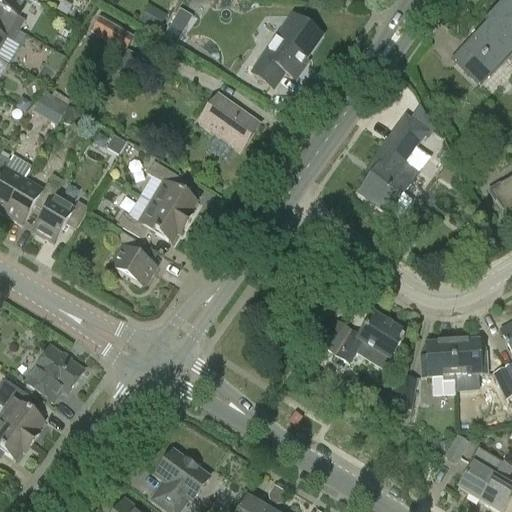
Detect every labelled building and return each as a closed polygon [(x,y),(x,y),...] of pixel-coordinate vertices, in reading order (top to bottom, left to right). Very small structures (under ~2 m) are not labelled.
[(0,14),(0,22),(19,34),(25,23),(18,19),(29,1),(27,0),(0,0),(0,9),(2,11),(0,14)] [(511,5),(506,0),(505,0),(484,23),(486,24),(452,60),(481,87),(511,54),(511,5)] [(166,18),(155,12),(147,26),(146,27),(157,34),(166,18)] [(273,93),(284,76),(292,81),(322,39),(293,18),(251,77),(273,93)] [(91,35),(125,55),(134,40),(100,20),(91,35)] [(0,51),(6,41),(13,44),(19,34),(0,22),(0,51)] [(64,60),(51,53),(35,81),(48,89),(64,60)] [(239,156),(260,127),(219,98),(198,127),(239,156)] [(26,115),(31,105),(22,100),(16,110),(25,115),(26,115)] [(67,112),(55,104),(45,120),(57,127),(67,112)] [(74,128),(76,117),(65,115),(63,126),(74,128)] [(427,160),(412,149),(423,134),(404,120),(373,164),(380,168),(373,178),(372,177),(358,195),(387,216),(427,160)] [(114,139),(106,151),(118,159),(126,146),(114,139)] [(32,170),(12,158),(9,164),(0,158),(0,215),(3,218),(24,182),(25,182),(32,170)] [(147,177),(162,186),(150,205),(186,227),(193,216),(191,215),(196,205),(173,191),(180,181),(154,165),(147,177)] [(22,229),(34,209),(44,215),(53,199),(63,184),(53,178),(43,193),(25,182),(24,182),(3,218),(22,229)] [(511,179),(490,193),(509,224),(511,221),(511,179)] [(54,248),(65,228),(75,234),(89,212),(78,205),(74,212),(53,199),(44,215),(32,235),(54,248)] [(148,232),(155,236),(172,246),(177,237),(180,238),(186,227),(150,205),(138,225),(123,216),(116,227),(142,243),(148,232)] [(144,292),(157,270),(137,258),(143,248),(121,235),(115,246),(121,250),(108,270),(144,292)] [(338,323),(321,349),(348,366),(354,357),(380,373),(404,335),(372,315),(359,336),(338,323)] [(511,325),(500,332),(511,355),(511,325)] [(480,377),(479,362),(478,341),(451,343),(453,378),(454,378),(480,377)] [(424,344),(426,380),(431,379),(432,398),(455,397),(454,378),(453,378),(451,343),(424,344)] [(67,398),(83,375),(50,351),(34,374),(25,387),(53,406),(62,394),(67,398)] [(511,381),(506,369),(493,376),(505,403),(511,399),(511,381)] [(397,411),(411,413),(416,382),(402,380),(397,411)] [(0,419),(0,423),(32,446),(39,436),(37,435),(44,425),(22,410),(29,400),(4,382),(0,388),(0,408),(5,412),(0,419)] [(0,453),(16,464),(23,455),(25,457),(32,446),(0,423),(0,453)] [(445,461),(456,467),(473,437),(457,439),(445,461)] [(458,490),(480,503),(503,464),(478,450),(469,464),(472,466),(458,490)] [(191,506),(200,494),(209,482),(172,455),(155,479),(164,486),(152,503),(163,511),(180,511),(188,503),(191,506)] [(511,489),(505,485),(511,473),(511,469),(503,464),(480,503),(494,511),(503,511),(511,498),(511,489)] [(270,504),(273,506),(281,492),(274,488),(268,498),(270,504)] [(288,496),(281,492),(273,506),(276,508),(282,506),(288,496)] [(266,511),(267,511),(244,498),(235,511),(266,511)] [(135,511),(124,503),(116,511),(135,511)]
